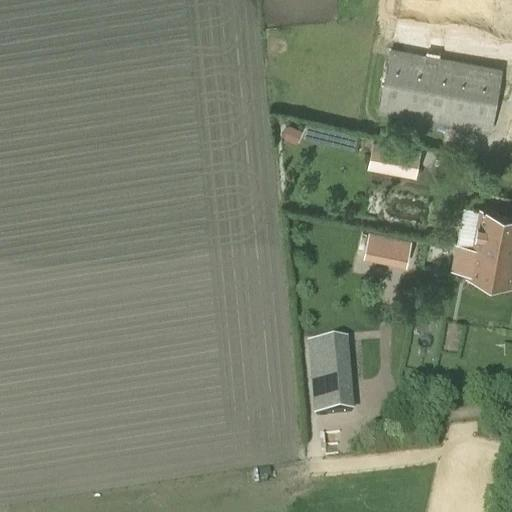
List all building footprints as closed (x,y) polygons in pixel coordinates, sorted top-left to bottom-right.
[(445,26),(511,36),(511,0),(401,0),(399,17),(432,23),(426,56),(391,50),(382,110),(489,130),(499,70),(440,58),(445,26)] [(302,142),(307,128),(291,121),(285,134),(302,142)] [(375,135),(370,166),(414,174),(419,148),(382,141),(383,136),(375,135)] [(511,214),(482,208),(474,246),(497,250),(499,237),(511,239),(511,214)] [(384,236),(343,227),(338,249),(380,258),(384,236)] [(497,250),(474,246),(467,276),(511,284),(511,239),(499,237),(497,250)] [(308,341),(315,413),(350,410),(342,338),(308,341)]
